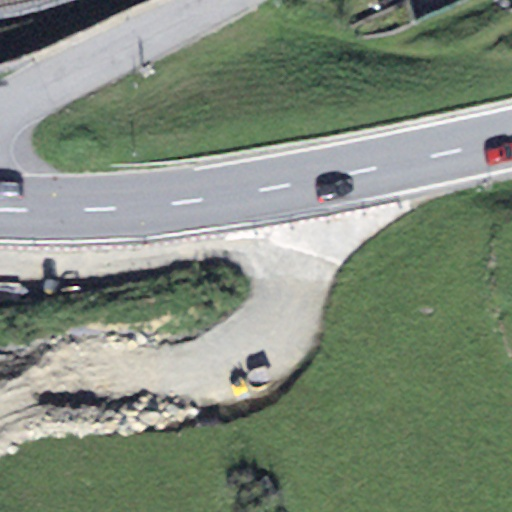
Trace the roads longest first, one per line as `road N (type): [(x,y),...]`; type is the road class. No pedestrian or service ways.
road 1 (primary): [(511,138),(147,207),(0,210)]
road 2 (residential): [(220,0),(0,117)]
